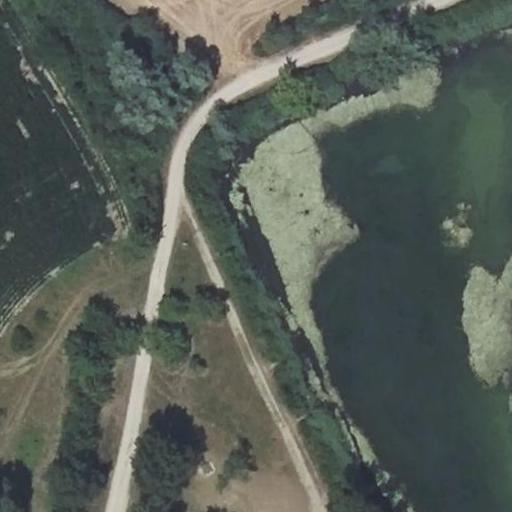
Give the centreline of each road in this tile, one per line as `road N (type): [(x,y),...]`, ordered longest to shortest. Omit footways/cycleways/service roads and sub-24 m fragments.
road 1 (track): [(425,0),(251,76),(204,109),(177,158),(179,198),(163,258)]
road 2 (track): [(163,258),(140,427),(118,511)]
road 3 (track): [(163,258),(52,326),(0,440)]
